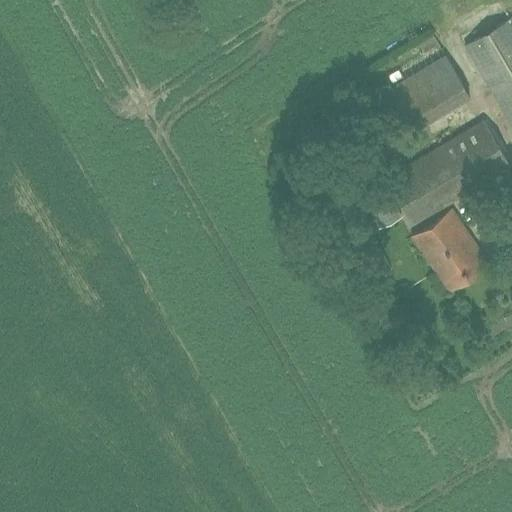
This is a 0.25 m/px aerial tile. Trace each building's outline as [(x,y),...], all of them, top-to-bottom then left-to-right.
[(511,125),(511,19),(466,46),(511,125)] [(391,89),(415,130),(475,94),(450,53),(391,89)] [(409,214),(506,156),(485,123),(388,180),(409,214)] [(341,186),(368,175),(361,158),(335,170),(341,186)] [(295,198),(330,179),(321,161),(285,181),(295,198)] [(380,229),(402,218),(390,194),(367,205),(380,229)] [(362,285),(391,271),(355,199),(326,213),(362,285)] [(450,291),(489,264),(453,210),(413,237),(450,291)] [(510,234),(511,232),(511,213),(501,219),(510,234)]
